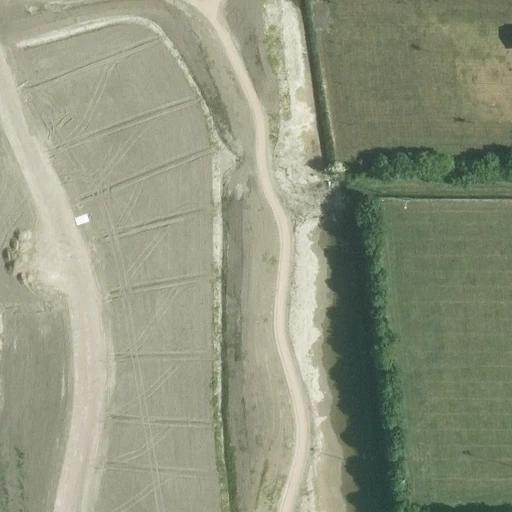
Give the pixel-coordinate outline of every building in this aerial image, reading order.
[(94,122),(67,132),(80,165),(129,147),(117,115),(126,112),(120,97),(90,111),(94,122)] [(165,262),(119,272),(126,307),(173,297),(165,262)] [(128,417),(125,441),(172,449),(178,412),(153,408),(151,421),(128,417)] [(125,441),(121,465),(143,468),(141,481),(166,485),(172,449),(125,441)] [(168,496),(165,511),(205,511),(207,502),(168,496)] [(106,511),(136,511),(137,505),(113,502),(111,511),(107,511),(108,511),(106,511)]
